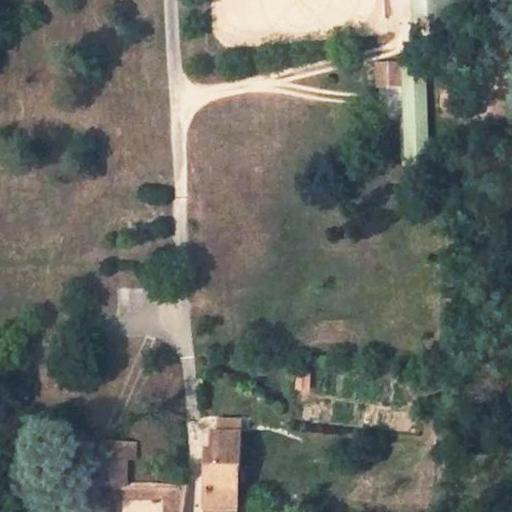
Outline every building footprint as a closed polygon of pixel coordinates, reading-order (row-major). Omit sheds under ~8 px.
[(449,19),(448,0),(409,0),(411,20),(449,19)] [(375,85),(403,85),(402,159),(426,159),(427,62),(375,62),(375,85)] [(204,511),(237,511),(237,507),(239,452),(205,452),(204,511)] [(107,511),(108,486),(95,486),(74,487),(74,511),(107,511)] [(162,511),(182,511),(183,488),(163,487),(162,511)]
